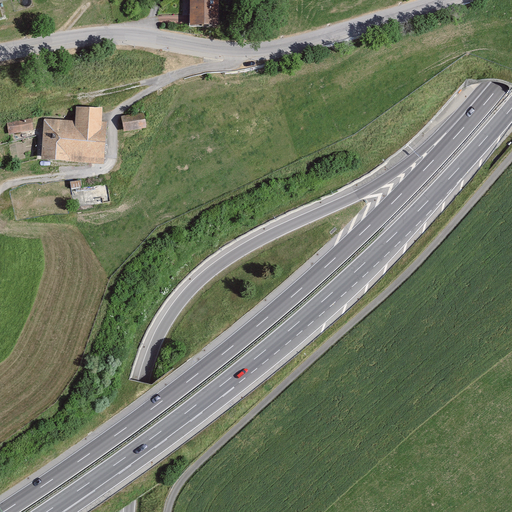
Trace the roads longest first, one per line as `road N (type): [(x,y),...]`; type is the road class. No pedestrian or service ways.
road 1 (motorway): [(501,83),(304,284),(180,386),(2,511)]
road 2 (motorway): [(501,83),(383,179),(238,252),(181,301),(141,384),(127,511)]
road 3 (motorway): [(96,477),(192,410),(385,244),(511,106)]
road 4 (unclassified): [(441,0),(266,48),(120,32),(0,51)]
